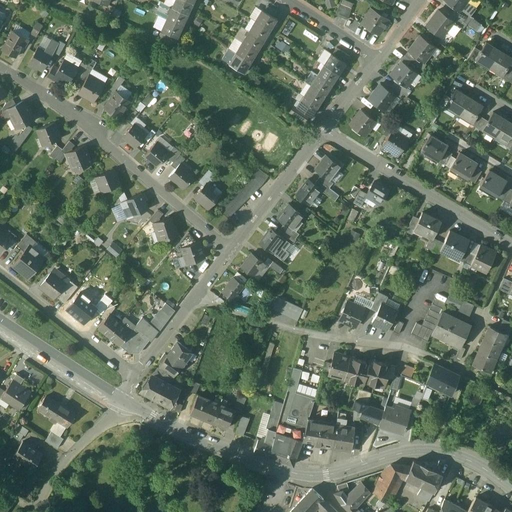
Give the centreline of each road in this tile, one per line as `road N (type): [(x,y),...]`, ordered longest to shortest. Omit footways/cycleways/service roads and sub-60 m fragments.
road 1 (tertiary): [(511,490),(473,463),(434,453),(302,476),(119,399)]
road 2 (residential): [(230,249),(99,140),(92,124),(0,67)]
road 3 (residential): [(322,129),(511,245)]
road 4 (residential): [(119,399),(230,249)]
road 5 (residential): [(230,249),(322,129)]
road 6 (tertiary): [(119,399),(0,320)]
road 7 (residential): [(119,399),(65,459),(33,511)]
